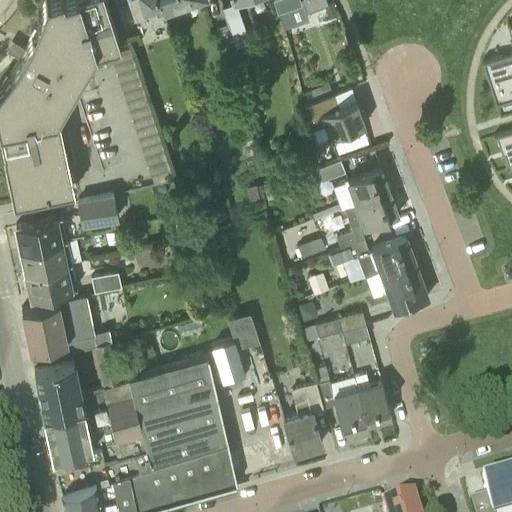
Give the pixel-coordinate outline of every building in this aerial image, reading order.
[(92,52),(120,43),(105,0),(43,0),(40,13),(32,31),(25,46),(19,56),(10,70),(0,82),(0,134),(3,150),(2,150),(13,201),(74,189),(58,114),(92,52)] [(149,10),(162,5),(161,4),(162,4),(160,0),(131,0),(141,28),(154,24),(149,10)] [(183,3),(192,0),(160,0),(162,4),(161,4),(162,5),(166,19),(186,12),(183,3)] [(236,0),(232,2),(223,5),(233,34),(246,30),(236,0)] [(275,0),(279,9),(302,1),(302,0),(275,0)] [(325,3),(329,17),(337,14),(333,1),(325,3)] [(501,53),(482,59),(495,102),(511,97),(511,52),(502,56),(501,53)] [(332,92),(328,81),(308,89),(311,99),(332,92)] [(325,123),(330,136),(365,123),(363,117),(364,114),(363,109),(359,108),(356,99),(332,107),(327,95),(334,93),(334,91),(305,102),(310,127),(325,123)] [(511,128),(493,134),(494,136),(497,135),(502,152),(504,151),(509,166),(507,166),(506,167),(507,169),(511,166),(511,128)] [(341,157),(317,165),(322,178),(347,170),(341,157)] [(355,203),(389,190),(380,166),(346,178),(355,203)] [(279,176),(262,182),(268,198),(284,193),(279,176)] [(256,182),(247,185),(251,199),(260,196),(256,182)] [(82,224),(118,217),(113,190),(77,197),(82,224)] [(362,224),(363,226),(398,214),(389,190),(355,203),(345,206),(352,227),(337,232),(341,245),(364,237),(360,224),(362,224)] [(21,247),(67,237),(62,213),(16,223),(21,247)] [(123,227),(106,231),(109,242),(126,238),(123,227)] [(381,270),(414,258),(405,233),(372,245),(381,270)] [(26,271),(72,261),(67,237),(21,247),(26,271)] [(364,237),(341,245),(328,250),(332,262),(369,249),(364,237)] [(414,258),(381,270),(389,293),(422,281),(414,258)] [(29,285),(31,295),(77,285),(72,261),(26,271),(26,273),(23,276),(25,284),(28,285),(29,285)] [(94,290),(121,285),(118,269),(91,274),(94,290)] [(109,327),(94,330),(86,292),(21,306),(30,347),(60,340),(64,354),(94,347),(93,343),(111,338),(109,327)] [(249,309),(232,315),(241,345),(259,340),(249,309)] [(341,328),(365,322),(361,309),(342,315),(315,322),(318,334),(341,328)] [(304,338),(318,334),(315,322),(301,326),(304,338)] [(341,328),(345,342),(369,335),(365,322),(341,328)] [(94,347),(103,384),(121,381),(115,356),(115,352),(111,338),(93,343),(94,347)] [(150,464),(60,489),(63,502),(65,511),(126,511),(237,481),(234,469),(240,467),(236,451),(231,453),(207,355),(131,376),(147,448),(150,464)] [(84,405),(106,400),(103,384),(82,389),(75,359),(34,367),(43,413),(84,404),(84,405)] [(357,389),(366,421),(391,414),(382,380),(369,384),(366,371),(353,375),(357,389)] [(342,428),(366,421),(357,389),(353,375),(330,381),(329,378),(316,381),(316,380),(323,406),(335,402),(342,428)] [(44,415),(52,455),(60,489),(150,464),(147,448),(131,376),(121,381),(103,384),(106,400),(84,405),(84,404),(43,413),(43,415),(44,415)] [(291,386),(298,409),(282,414),(292,450),(321,442),(311,409),(323,406),(316,380),(315,379),(291,386)] [(504,475),(501,476),(511,510),(511,472),(507,474),(504,475)] [(482,482),(481,482),(486,496),(469,501),(472,511),(506,511),(511,510),(501,476),(499,477),(482,482)] [(416,511),(412,498),(381,507),(382,511),(416,511)]
